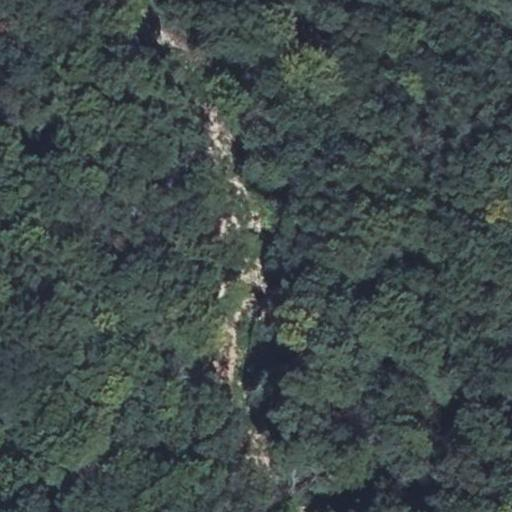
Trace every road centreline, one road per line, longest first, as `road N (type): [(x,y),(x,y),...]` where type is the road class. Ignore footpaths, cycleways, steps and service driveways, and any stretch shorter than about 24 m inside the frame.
road 1 (track): [(269,511),(226,398),(245,300),(231,205),(161,59),(123,0)]
road 2 (track): [(108,511),(0,417)]
